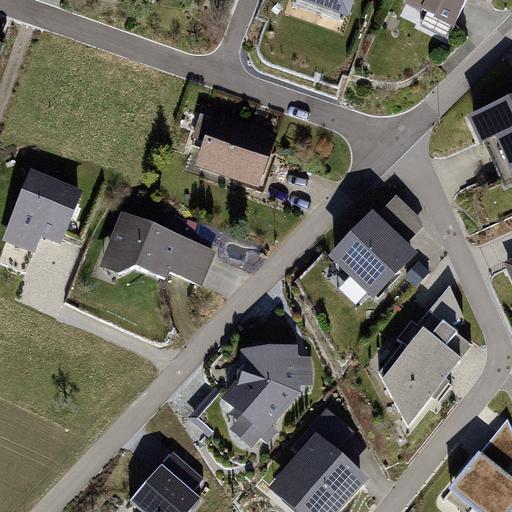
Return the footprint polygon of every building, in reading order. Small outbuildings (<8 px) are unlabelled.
[(292,0),(352,27),(364,0),(292,0)] [(476,0),(411,0),(410,3),(462,29),(476,0)] [(0,92),(16,45),(0,39),(0,92)] [(511,176),(511,100),(466,122),(481,153),(493,148),(507,179),(511,176)] [(258,197),(278,141),(199,114),(189,144),(203,149),(195,175),(258,197)] [(85,196),(33,174),(4,244),(37,257),(44,240),(63,248),(85,196)] [(414,237),(427,222),(399,196),(385,211),(414,237)] [(221,253),(121,213),(98,272),(119,280),(140,275),(169,287),(172,280),(204,294),(221,253)] [(330,263),(375,306),(419,259),(374,216),(330,263)] [(291,329),(224,403),(270,445),(338,371),(291,329)] [(425,333),(384,386),(410,438),(467,364),(425,333)] [(511,431),(507,420),(445,501),(460,511),(511,511),(511,482),(506,478),(511,469),(511,431)] [(319,438),(270,493),(291,511),(347,511),(372,485),(319,438)] [(196,511),(202,505),(165,471),(133,506),(139,511),(196,511)]
